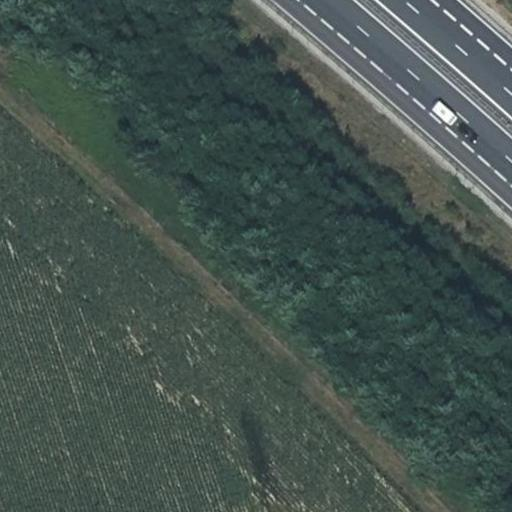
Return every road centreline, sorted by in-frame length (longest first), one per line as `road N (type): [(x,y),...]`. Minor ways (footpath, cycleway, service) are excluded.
road 1 (motorway): [(309,0),(511,176)]
road 2 (motorway): [(511,84),(415,0)]
